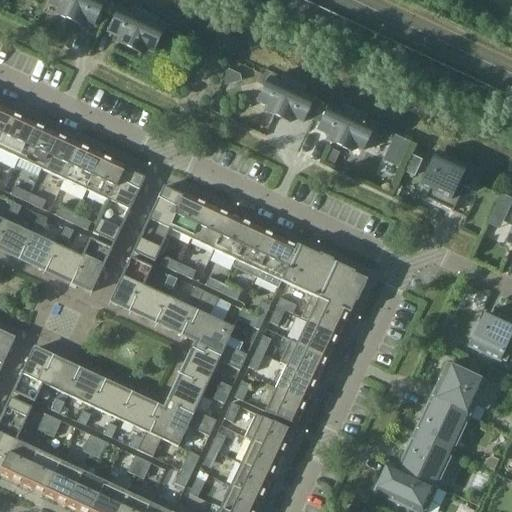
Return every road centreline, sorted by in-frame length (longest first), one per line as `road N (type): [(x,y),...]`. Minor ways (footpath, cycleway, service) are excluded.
road 1 (residential): [(407,268),(0,75)]
road 2 (residential): [(292,511),(407,268)]
road 3 (residential): [(407,268),(420,240),(511,282)]
